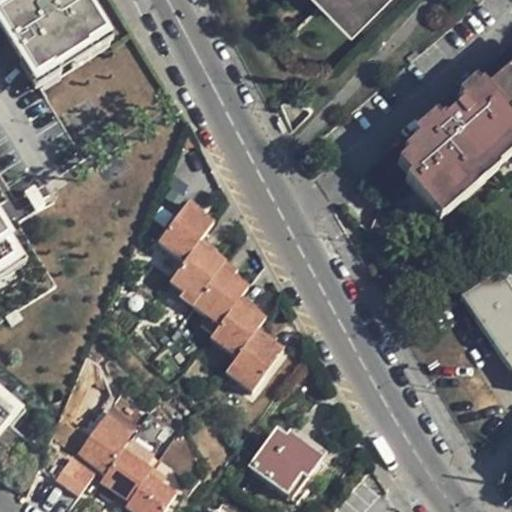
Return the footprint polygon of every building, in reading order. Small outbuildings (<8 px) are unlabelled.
[(77,0),(28,0),(0,17),(0,28),(33,82),(50,71),(51,73),(85,53),(84,50),(102,39),(77,0)] [(340,0),(341,0),(348,0),(359,11),(369,0),(340,0)] [(439,121),(401,155),(416,173),(401,186),(428,215),(487,163),(485,161),(511,138),(511,78),(490,99),(478,87),(456,105),(460,110),(443,125),(439,121)] [(493,170),(511,153),(511,138),(485,161),(487,163),(493,170)] [(386,169),(401,186),(416,173),(401,155),(386,169)] [(497,174),(493,170),(487,163),(428,215),(438,226),(497,174)] [(158,248),(184,267),(202,243),(211,228),(199,220),(202,216),(188,206),(158,248)] [(184,267),(170,286),(185,296),(200,306),(226,269),(211,259),(216,253),(202,243),(184,267)] [(200,306),(195,313),(208,322),(221,329),(242,300),(248,290),(242,287),(234,282),(237,276),(226,269),(200,306)] [(511,290),(503,277),(503,272),(500,273),(499,276),(465,298),(462,298),(461,299),(463,303),(466,303),(501,356),(511,348),(511,290)] [(179,303),(180,303),(185,296),(170,286),(165,293),(179,303)] [(185,296),(180,303),(195,313),(200,306),(185,296)] [(257,336),(262,329),(266,323),(251,305),(242,300),(221,329),(215,337),(212,343),(239,361),(257,336)] [(204,329),(215,337),(221,329),(208,322),(204,329)] [(277,339),(262,329),(257,336),(272,346),(277,339)] [(239,361),(232,370),(245,379),(240,385),(253,394),(282,353),(272,346),(257,336),(239,361)] [(511,372),(511,348),(501,356),(511,372)] [(228,377),(240,385),(245,379),(232,370),(228,377)] [(0,405),(9,414),(19,403),(0,385),(0,405)] [(108,422),(98,436),(111,446),(121,452),(131,438),(108,422)] [(275,435),(250,468),(286,494),(300,475),(306,479),(325,452),(294,429),(285,442),(275,435)] [(126,456),(121,452),(111,446),(98,436),(93,442),(78,465),(89,473),(104,485),(122,461),(126,456)] [(65,464),(68,466),(85,477),(89,473),(78,465),(69,459),(65,464)] [(146,485),(149,480),(122,461),(104,485),(101,491),(116,501),(127,509),(128,510),(146,485)] [(91,481),(85,477),(68,466),(53,486),(75,502),(91,481)] [(164,490),(149,480),(146,485),(162,494),(164,490)] [(128,510),(126,511),(167,511),(174,504),(162,494),(146,485),(128,510)] [(113,506),(121,511),(126,511),(128,510),(127,509),(116,501),(113,506)]
